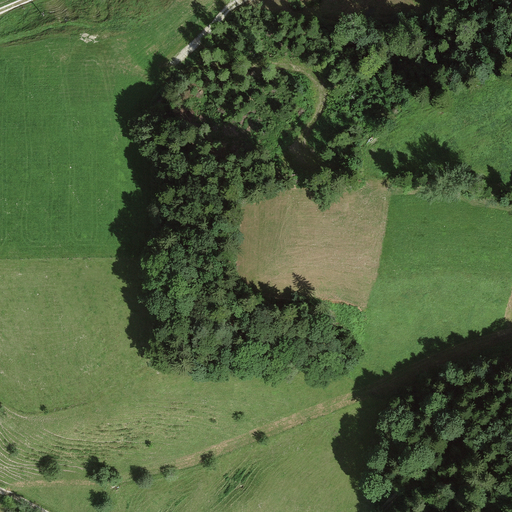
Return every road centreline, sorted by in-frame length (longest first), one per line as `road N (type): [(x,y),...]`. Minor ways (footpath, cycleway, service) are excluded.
road 1 (track): [(175,71),(133,68),(83,24),(0,41)]
road 2 (track): [(380,511),(447,461),(511,436)]
